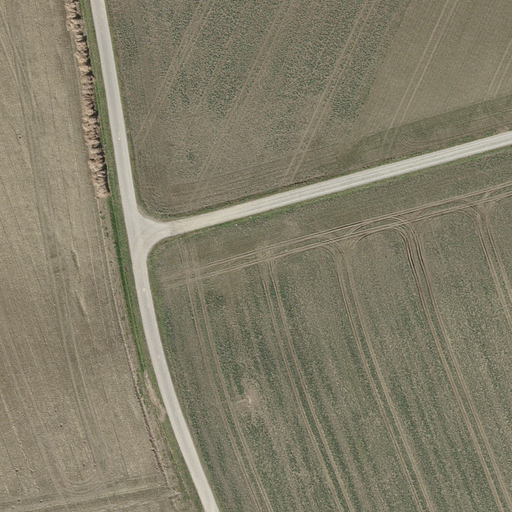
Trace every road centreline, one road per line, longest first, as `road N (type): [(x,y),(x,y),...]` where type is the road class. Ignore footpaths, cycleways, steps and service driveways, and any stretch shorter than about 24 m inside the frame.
road 1 (track): [(98,0),(147,307),(212,511)]
road 2 (track): [(137,235),(511,136)]
